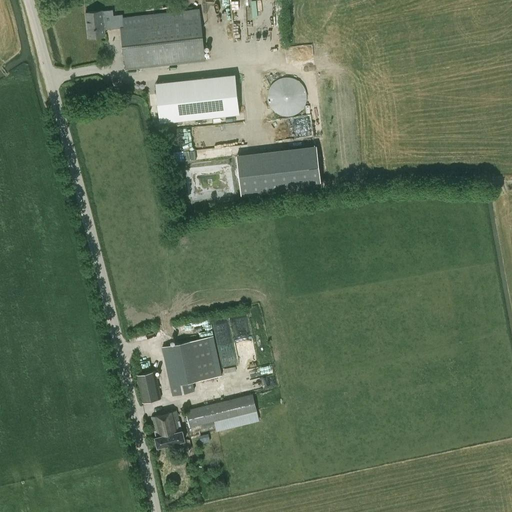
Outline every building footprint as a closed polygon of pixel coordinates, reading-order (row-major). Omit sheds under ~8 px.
[(253,0),(254,10),(264,10),(264,0),(253,0)] [(250,14),(250,5),(234,5),(234,14),(250,14)] [(137,54),(138,56),(217,47),(212,7),(133,16),(137,54)] [(105,29),(124,27),(122,14),(113,15),(113,10),(102,11),(102,10),(85,12),(88,37),(105,35),(105,29)] [(274,53),(272,15),(256,16),(258,54),(274,53)] [(235,74),(155,82),(160,122),(240,114),(235,74)] [(273,83),(271,85),(270,87),(269,89),(268,91),(268,93),(267,96),(267,98),(268,100),(269,103),(269,105),(273,110),(274,111),(277,113),(279,114),(281,115),(284,115),(288,115),(291,115),(293,114),(297,113),(299,111),(301,109),(304,106),(305,103),(306,99),(306,95),(306,90),(304,87),(303,84),(300,82),(299,80),(297,79),(294,78),(291,77),(287,77),(283,77),(281,78),(278,79),(277,80),(274,81),(273,83)] [(145,97),(154,97),(154,86),(145,86),(145,97)] [(316,145),(237,155),(242,195),(321,185),(316,145)] [(219,178),(198,179),(199,198),(220,197),(219,178)] [(217,375),(208,335),(162,346),(171,386),(217,375)] [(271,364),(247,367),(251,389),(275,385),(271,364)] [(141,402),(161,397),(156,370),(136,374),(141,402)] [(190,427),(191,427),(256,411),(252,394),(186,410),(190,427)] [(184,439),(182,430),(180,430),(175,410),(151,416),(156,436),(155,436),(157,446),(184,439)]
